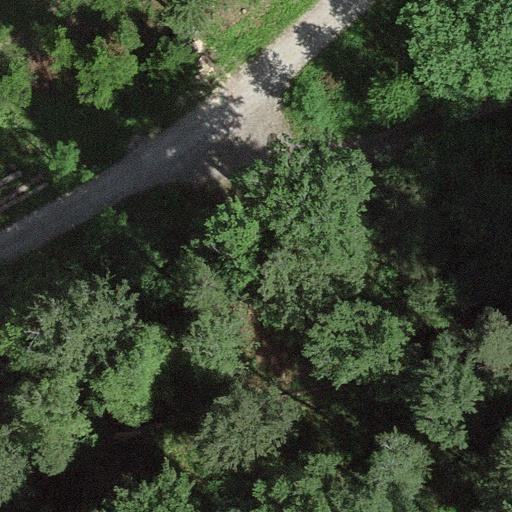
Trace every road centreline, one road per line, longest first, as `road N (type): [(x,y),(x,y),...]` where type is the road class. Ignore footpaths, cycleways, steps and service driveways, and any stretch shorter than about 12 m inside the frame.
road 1 (track): [(396,0),(242,123),(0,250)]
road 2 (track): [(242,123),(310,157),(511,87)]
